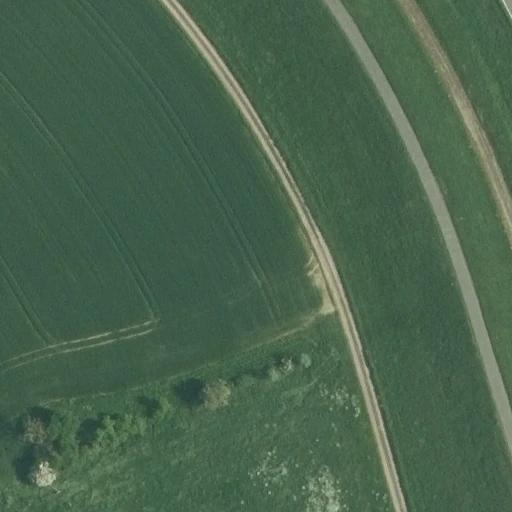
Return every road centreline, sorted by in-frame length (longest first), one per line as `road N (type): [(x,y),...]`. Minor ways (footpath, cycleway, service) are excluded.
road 1 (track): [(155,0),(209,62),(286,180),(400,511)]
road 2 (track): [(409,0),(441,48),(511,206)]
